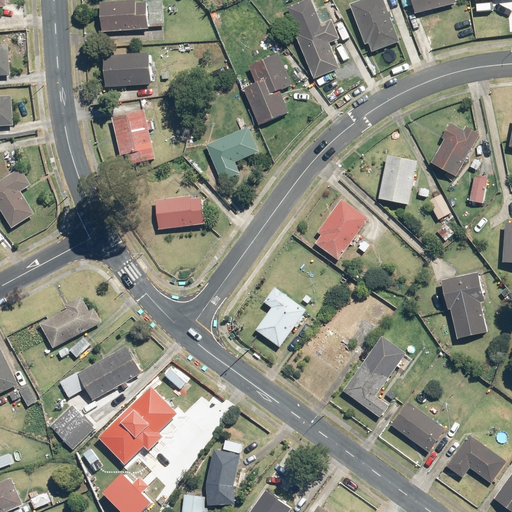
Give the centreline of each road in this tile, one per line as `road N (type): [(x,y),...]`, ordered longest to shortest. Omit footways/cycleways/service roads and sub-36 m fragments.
road 1 (residential): [(185,332),(314,159),(356,120),(452,73),(511,63)]
road 2 (tertiary): [(429,511),(185,332)]
road 3 (tertiary): [(102,230),(66,134),(54,0)]
road 4 (tertiary): [(185,332),(142,290),(102,230)]
